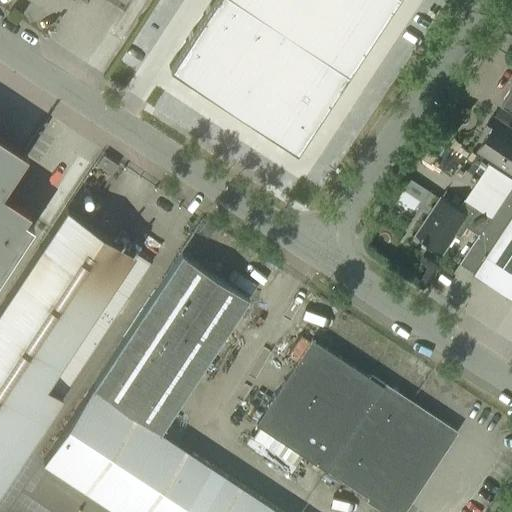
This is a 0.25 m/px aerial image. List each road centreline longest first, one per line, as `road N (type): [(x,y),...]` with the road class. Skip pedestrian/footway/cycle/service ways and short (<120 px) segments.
road 1 (unclassified): [(314,251),(0,44)]
road 2 (unclassified): [(314,251),(485,0)]
road 3 (unclassified): [(511,376),(314,251)]
